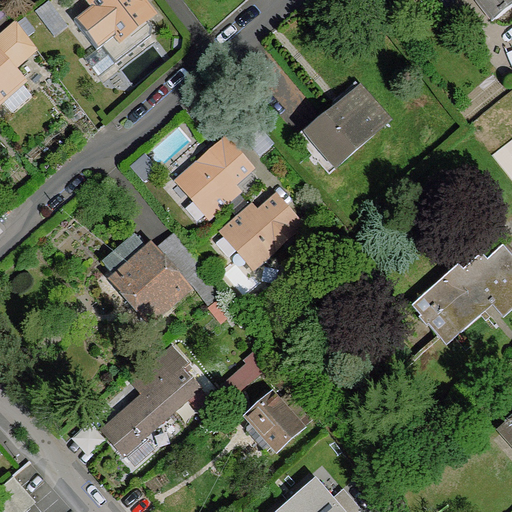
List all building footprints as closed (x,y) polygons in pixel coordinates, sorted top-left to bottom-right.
[(140,0),(93,0),(91,2),(95,7),(75,22),(98,52),(102,48),(118,37),(121,42),(146,22),(153,16),(140,0)] [(357,0),(329,0),(342,14),(357,0)] [(511,0),(477,0),(494,21),(511,6),(511,0)] [(35,32),(26,20),(20,24),(29,37),(35,32)] [(118,37),(102,48),(116,65),(152,38),(152,29),(146,22),(121,42),(118,37)] [(0,40),(0,55),(15,73),(39,53),(18,24),(0,40)] [(116,65),(102,48),(98,52),(86,62),(100,78),(116,65)] [(0,55),(0,104),(3,102),(22,86),(24,84),(15,73),(0,55)] [(31,96),(22,86),(3,102),(13,113),(31,96)] [(361,90),(314,131),(342,163),(389,122),(361,90)] [(342,163),(314,131),(301,142),(330,175),(342,163)] [(220,148),(180,183),(196,202),(208,215),(211,219),(228,204),(239,194),(234,187),(252,171),(227,142),(220,148)] [(239,194),(228,204),(234,211),(245,201),(239,194)] [(241,218),(225,233),(228,236),(239,249),(256,268),(302,228),(277,199),(258,215),(252,208),(241,218)] [(245,201),(234,211),(241,218),(252,208),(245,201)] [(198,223),(208,215),(196,202),(186,210),(198,223)] [(239,249),(228,236),(218,245),(229,258),(239,249)] [(176,237),(165,246),(194,279),(193,281),(212,303),(223,295),(176,237)] [(119,281),(152,255),(137,239),(106,266),(119,281)] [(165,246),(153,256),(182,290),(193,281),(194,279),(165,246)] [(459,268),(424,299),(457,336),(492,305),(504,318),(511,310),(511,257),(504,249),(489,262),(482,255),(463,272),(459,268)] [(153,256),(152,255),(119,281),(151,319),(183,291),(182,290),(153,256)] [(232,313),(222,302),(213,310),(222,321),(232,313)] [(149,401),(109,437),(125,456),(200,390),(185,372),(189,368),(172,349),(133,383),(149,401)] [(302,430),(274,399),(251,420),(278,450),(302,430)] [(139,467),(165,443),(160,438),(180,419),(176,414),(130,456),(139,467)] [(344,511),(314,477),(273,511),(344,511)] [(23,511),(34,503),(13,480),(0,491),(0,511),(23,511)] [(350,487),(339,495),(351,511),(362,511),(366,509),(350,487)]
